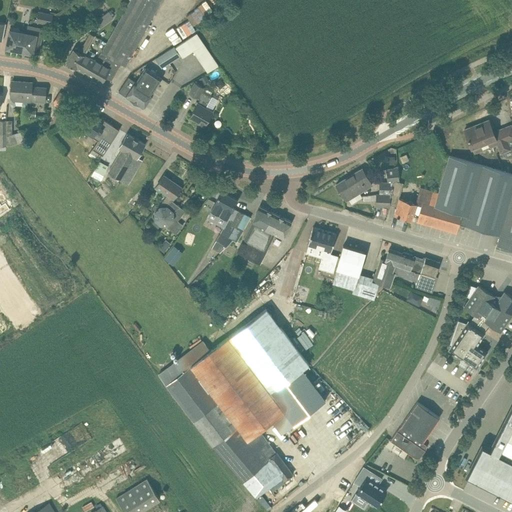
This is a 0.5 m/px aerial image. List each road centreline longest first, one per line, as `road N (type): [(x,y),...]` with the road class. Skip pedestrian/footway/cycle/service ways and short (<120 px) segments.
road 1 (unclassified): [(280,511),(358,454),(391,417),(425,361),(460,254)]
road 2 (secondary): [(280,171),(227,164),(64,76),(0,62)]
road 3 (secondary): [(280,171),(351,152),(511,67)]
road 4 (unclassified): [(460,254),(302,204),(280,171)]
road 5 (unclassified): [(429,480),(511,352)]
